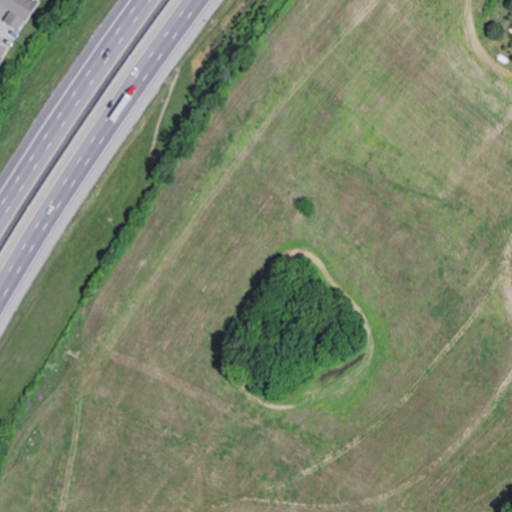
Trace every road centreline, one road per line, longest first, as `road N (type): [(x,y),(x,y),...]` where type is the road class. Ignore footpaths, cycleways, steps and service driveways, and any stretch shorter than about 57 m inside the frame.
road 1 (motorway): [(0,320),(210,0)]
road 2 (motorway): [(143,0),(0,221)]
